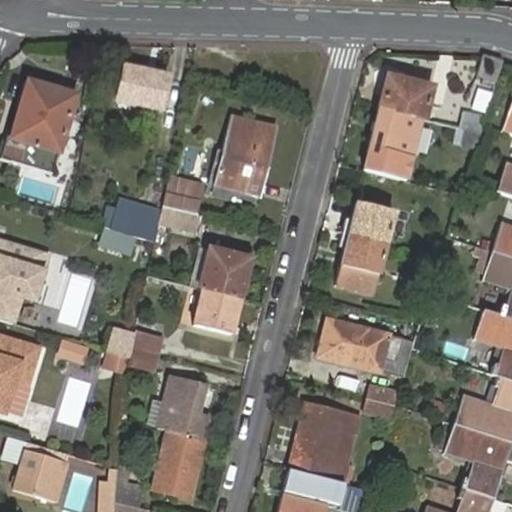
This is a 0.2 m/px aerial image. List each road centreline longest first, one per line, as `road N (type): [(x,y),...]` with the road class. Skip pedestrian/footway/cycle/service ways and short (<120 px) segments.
road 1 (residential): [(347,23),(232,511)]
road 2 (residential): [(47,14),(229,21)]
road 3 (residential): [(347,23),(476,29),(511,39)]
